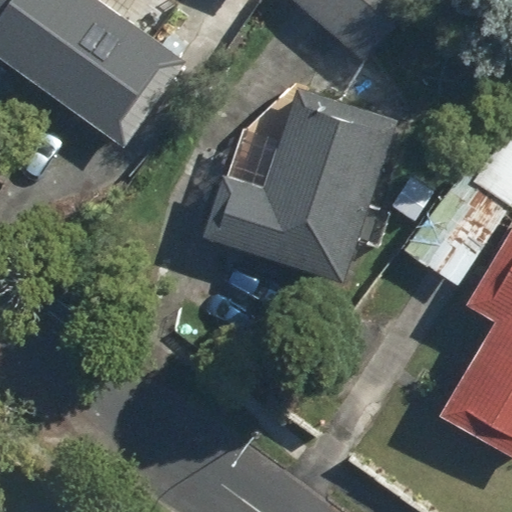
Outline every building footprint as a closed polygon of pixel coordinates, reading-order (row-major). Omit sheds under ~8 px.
[(0,0),(0,51),(129,145),(190,59),(107,0),(0,0)] [(298,0),(366,59),(418,0),(298,0)] [(207,234),(349,281),(403,118),(304,85),(271,185),(229,171),(207,234)] [(511,128),(488,166),(511,181),(511,128)] [(445,414),(511,452),(511,237),(473,304),(500,319),(445,414)]
